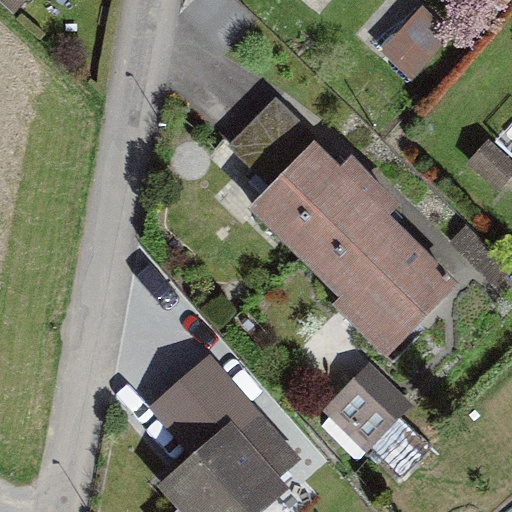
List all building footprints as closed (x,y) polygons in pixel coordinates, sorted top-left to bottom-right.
[(0,0),(0,7),(15,21),(33,0),(0,0)] [(417,18),(384,54),(408,76),(441,39),(417,18)] [(274,102),(251,125),(302,174),(316,160),(324,151),(274,102)] [(337,180),(316,160),(302,174),(251,125),(224,153),(263,191),(233,222),(385,369),(455,298),(383,228),(398,212),(386,199),(364,179),(351,166),(337,180)] [(154,402),(198,453),(232,423),(255,450),(279,478),(302,458),(210,354),(154,402)] [(194,457),(154,493),(170,511),(262,511),(290,488),(279,478),(255,450),(232,423),(198,453),(194,457)]
